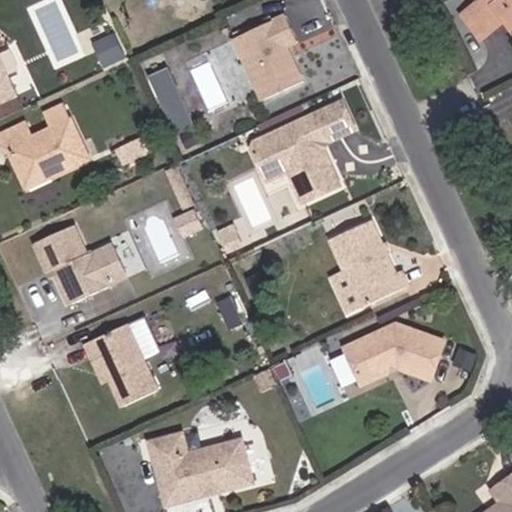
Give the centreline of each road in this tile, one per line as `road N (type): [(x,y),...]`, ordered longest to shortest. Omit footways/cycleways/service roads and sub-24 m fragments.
road 1 (residential): [(363,0),(511,308)]
road 2 (residential): [(511,389),(508,410),(351,511)]
